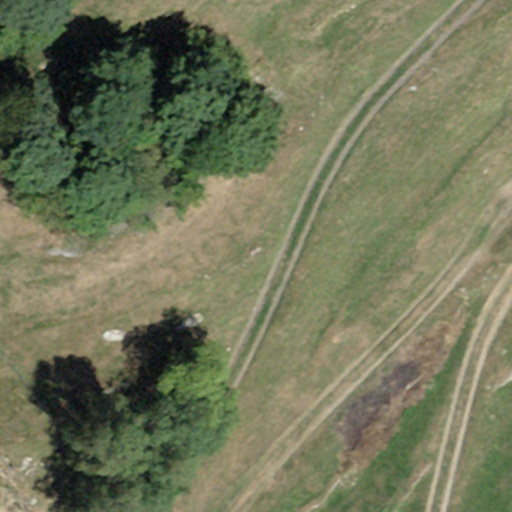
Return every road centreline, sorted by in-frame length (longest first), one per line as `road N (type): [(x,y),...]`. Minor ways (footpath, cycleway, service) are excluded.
road 1 (track): [(149,511),(226,388),(338,146),(364,106),(469,0)]
road 2 (track): [(511,191),(408,323),(296,433),(233,511)]
road 3 (track): [(434,511),(469,369),(511,279)]
